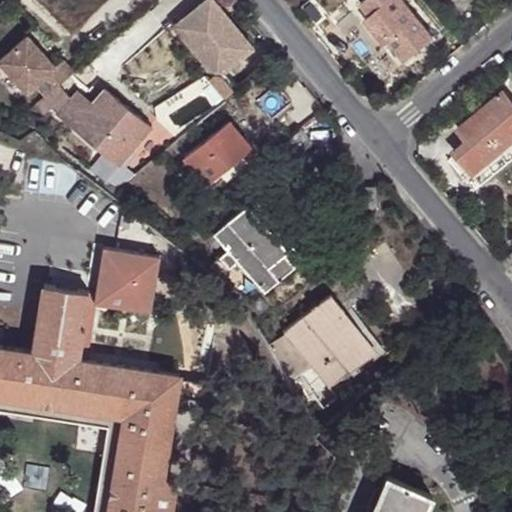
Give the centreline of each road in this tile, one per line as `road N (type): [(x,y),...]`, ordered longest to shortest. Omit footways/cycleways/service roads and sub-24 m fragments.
road 1 (residential): [(382,143),(511,307)]
road 2 (residential): [(263,0),(382,143)]
road 3 (residential): [(382,143),(511,36)]
